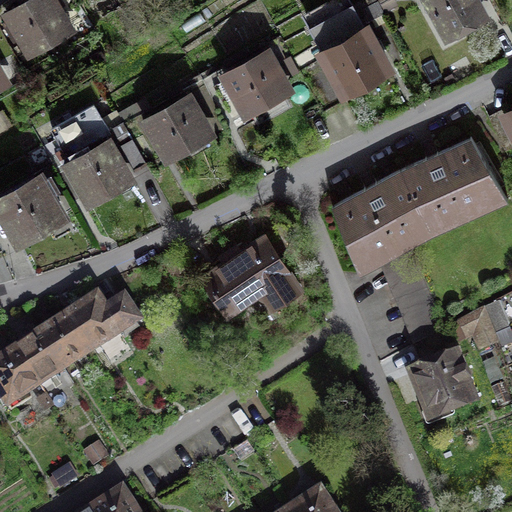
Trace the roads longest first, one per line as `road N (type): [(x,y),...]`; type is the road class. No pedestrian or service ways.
road 1 (residential): [(35,511),(345,308)]
road 2 (residential): [(0,299),(116,267),(295,187)]
road 3 (residential): [(295,187),(511,68)]
road 4 (residential): [(345,308),(429,511)]
road 5 (residential): [(295,187),(345,308)]
